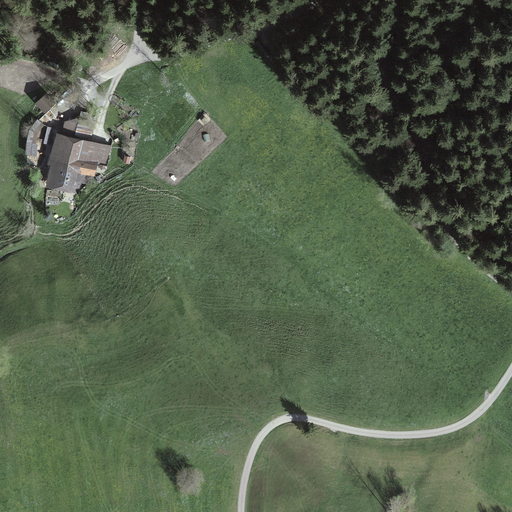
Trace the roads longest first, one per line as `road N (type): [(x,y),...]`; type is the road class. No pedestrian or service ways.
road 1 (track): [(511,369),(476,414),(442,430),(384,433),(277,419),(258,439),(243,511)]
road 2 (track): [(398,0),(386,63),(390,91),(428,152),(455,240),(511,291)]
road 3 (track): [(139,0),(137,42),(155,56),(280,19),(315,0)]
